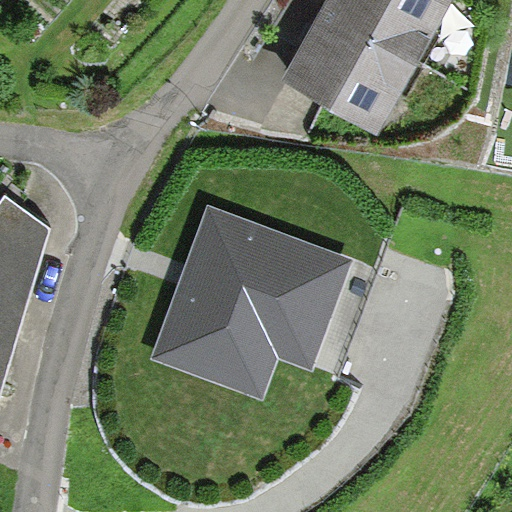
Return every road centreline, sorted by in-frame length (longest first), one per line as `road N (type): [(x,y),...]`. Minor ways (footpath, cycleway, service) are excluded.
road 1 (residential): [(130,155),(70,314),(30,511)]
road 2 (residential): [(247,0),(130,155)]
road 3 (residential): [(0,143),(130,155)]
